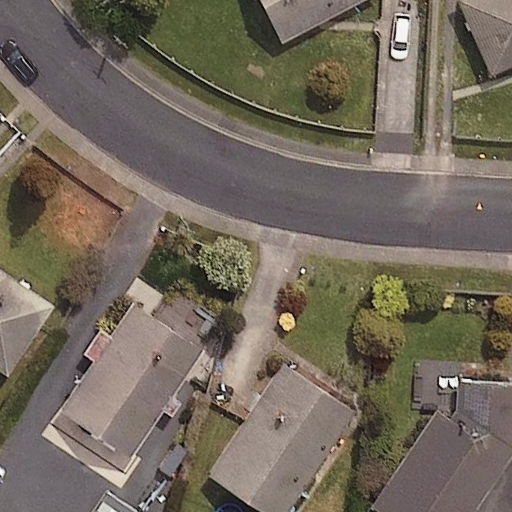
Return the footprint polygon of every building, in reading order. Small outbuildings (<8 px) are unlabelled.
[(265,0),(280,30),(340,0),(265,0)] [(511,0),(462,0),(489,62),(511,52),(511,0)] [(51,295),(0,261),(0,360),(5,364),(51,295)] [(161,400),(168,405),(179,386),(172,382),(215,315),(180,292),(171,307),(136,284),(111,323),(99,316),(82,344),(93,351),(62,400),(132,445),(161,400)] [(318,452),(325,457),(344,429),(336,424),(355,397),(281,348),(265,372),(235,352),(207,394),(241,417),(210,464),(280,510),(318,452)] [(464,511),(511,442),(440,395),(374,495),(399,511),(464,511)] [(130,511),(126,509),(133,499),(109,484),(89,511),(130,511)]
